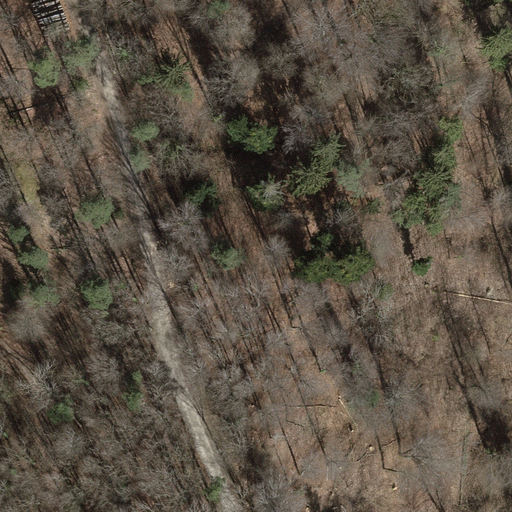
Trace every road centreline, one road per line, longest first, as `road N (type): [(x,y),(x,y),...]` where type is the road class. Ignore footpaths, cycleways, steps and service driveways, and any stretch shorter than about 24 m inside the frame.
road 1 (track): [(232,511),(183,388),(76,0)]
road 2 (track): [(0,335),(35,370),(63,511)]
